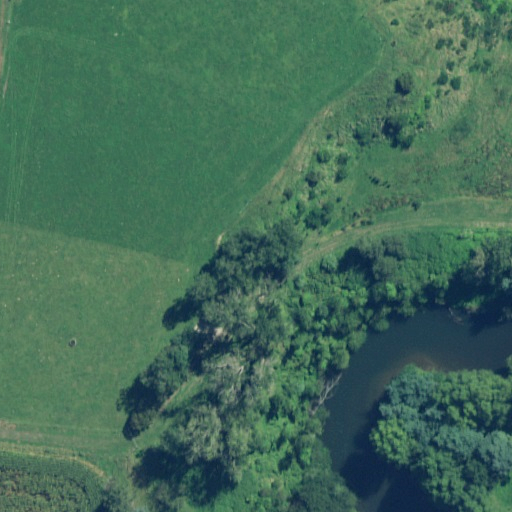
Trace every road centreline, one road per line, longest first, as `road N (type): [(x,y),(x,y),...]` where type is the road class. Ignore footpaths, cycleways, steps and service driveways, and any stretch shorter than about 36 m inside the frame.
road 1 (track): [(136,489),(179,386),(304,250),(440,210),(511,210)]
road 2 (track): [(136,489),(110,438),(0,429)]
